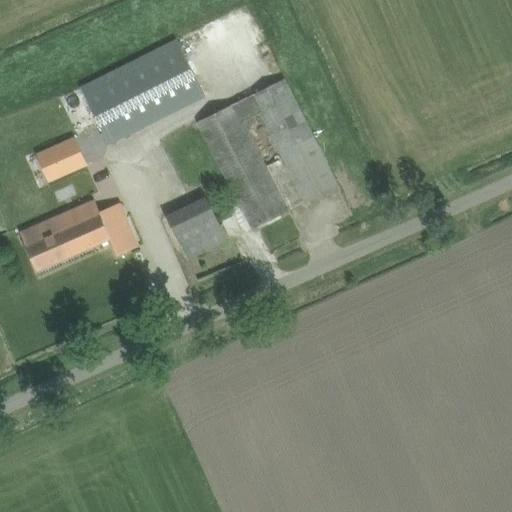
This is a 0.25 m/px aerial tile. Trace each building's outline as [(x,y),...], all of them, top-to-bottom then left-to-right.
[(81,86),(110,145),(207,97),(177,38),(81,86)] [(241,204),(253,229),(289,211),(244,121),(261,113),(306,202),(339,186),(285,78),(199,121),(234,192),(227,195),(234,208),(241,204)] [(54,148),(38,154),(50,181),(65,174),(54,148)] [(168,216),(189,259),(228,240),(207,197),(168,216)] [(27,244),(38,270),(111,238),(118,255),(139,246),(121,203),(101,212),(96,201),(43,224),(47,235),(27,244)]
